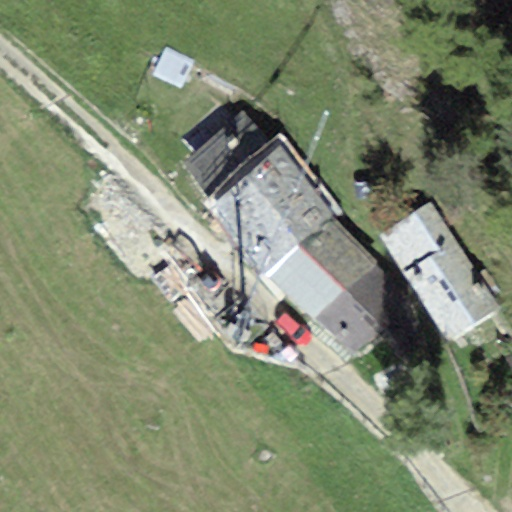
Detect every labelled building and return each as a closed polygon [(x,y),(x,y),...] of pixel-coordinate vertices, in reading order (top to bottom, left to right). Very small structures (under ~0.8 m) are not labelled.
[(283,150),(247,113),(187,165),(218,206),(283,150)] [(283,150),(218,206),(318,322),(380,265),(283,150)] [(435,204),(384,237),(452,344),(504,311),(435,204)] [(390,329),(413,308),(380,265),(318,322),(360,358),(390,329)] [(426,341),(413,308),(390,329),(406,354),(426,341)]
